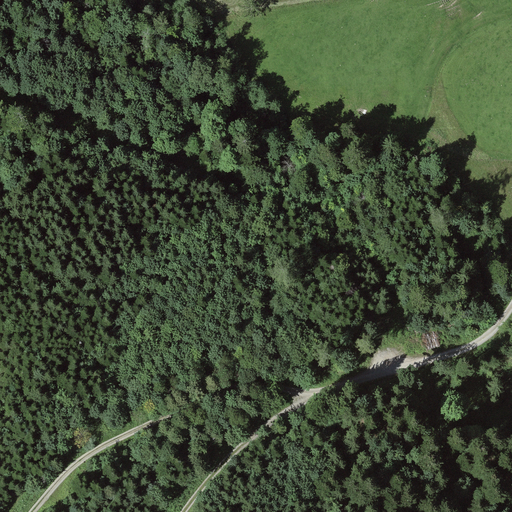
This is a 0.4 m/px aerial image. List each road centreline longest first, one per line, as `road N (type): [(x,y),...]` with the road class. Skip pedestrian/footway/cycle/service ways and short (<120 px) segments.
road 1 (track): [(28,511),(54,479),(107,443),(239,384),(308,393),(431,367),(499,329),(511,308)]
road 2 (track): [(0,97),(208,173)]
road 3 (track): [(308,393),(209,474),(180,511)]
